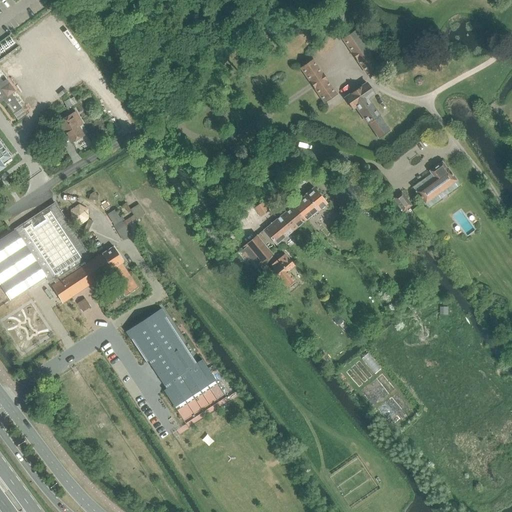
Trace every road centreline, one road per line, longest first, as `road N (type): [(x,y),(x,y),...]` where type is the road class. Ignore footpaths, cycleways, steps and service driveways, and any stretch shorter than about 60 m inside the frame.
road 1 (track): [(511,218),(424,101),(497,58),(511,39)]
road 2 (primary): [(94,511),(0,395)]
